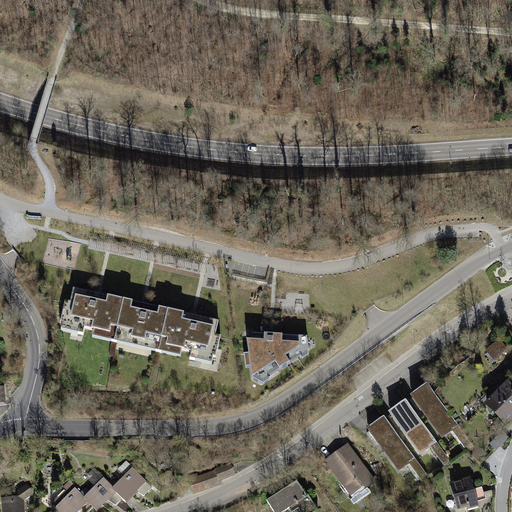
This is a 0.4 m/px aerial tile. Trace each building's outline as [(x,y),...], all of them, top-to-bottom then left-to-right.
[(116,335),(124,300),(100,295),(99,301),(89,299),(91,293),(73,289),(70,302),(65,301),(60,323),(63,323),(61,330),(71,332),(72,325),(82,328),(80,334),(83,335),(85,328),(94,330),(116,335)] [(159,352),(160,345),(168,310),(151,306),(150,313),(139,311),(141,304),(124,300),(116,335),(128,338),(127,345),(146,349),(148,343),(158,345),(156,352),(159,352)] [(216,335),(219,321),(202,318),(200,324),(190,322),(192,315),(168,310),(160,345),(182,350),(191,352),(190,359),(193,360),(194,353),(204,355),(202,362),(212,364),(213,357),(216,358),(221,337),(216,335)] [(72,325),(71,332),(80,334),(82,328),(72,325)] [(116,335),(94,330),(93,337),(127,345),(128,338),(116,335)] [(276,335),(253,333),(247,340),(249,354),(244,355),(246,368),(251,368),(252,379),(263,385),(270,381),(266,374),(277,366),(280,370),(300,357),(302,359),(309,355),(307,337),(276,335)] [(495,360),(507,350),(500,342),(489,352),(495,360)] [(158,345),(148,343),(146,349),(156,352),(158,345)] [(182,350),(160,345),(159,352),(181,357),(182,350)] [(194,353),(193,360),(202,362),(204,355),(194,353)] [(511,417),(511,385),(505,378),(482,400),(506,424),(511,417)] [(459,426),(427,384),(411,396),(443,438),(450,432),(459,426)] [(437,442),(406,400),(390,412),(421,454),(428,448),(437,442)] [(415,459),(384,417),(368,429),(399,471),(407,465),(415,459)] [(450,432),(455,439),(464,433),(459,426),(450,432)] [(490,444),(496,450),(509,438),(503,432),(490,444)] [(464,433),(455,439),(463,449),(465,448),(467,451),(474,446),(464,433)] [(442,449),(437,442),(428,448),(434,455),(442,449)] [(357,458),(348,445),(326,461),(351,495),(352,494),(358,503),(371,493),(367,488),(375,482),(367,471),(365,473),(355,459),(357,458)] [(442,449),(434,455),(441,465),(443,464),(445,466),(451,461),(442,449)] [(412,472),(421,466),(415,459),(407,465),(412,472)] [(119,469),(125,476),(133,469),(126,462),(119,469)] [(383,470),(378,463),(372,468),(377,474),(383,470)] [(189,478),(195,492),(202,490),(202,488),(220,481),(219,479),(233,474),(230,466),(198,477),(197,475),(189,478)] [(421,466),(412,472),(419,481),(420,479),(422,481),(428,476),(421,466)] [(96,486),(104,479),(94,469),(87,477),(96,486)] [(125,476),(113,488),(122,498),(126,501),(137,490),(144,495),(151,488),(133,469),(125,476)] [(115,505),(122,498),(113,488),(104,479),(96,486),(85,498),(94,507),(97,511),(108,500),(115,505)] [(451,485),(458,509),(478,503),(476,497),(483,495),(481,488),(474,490),(471,479),(451,485)] [(56,508),(59,511),(76,511),(79,509),(83,511),(88,511),(94,507),(85,498),(75,489),(73,484),(69,480),(64,486),(71,493),(56,508)] [(307,496),(297,481),(267,500),(274,511),(283,511),(296,504),(301,511),(315,511),(318,510),(308,495),(307,496)] [(23,511),(23,500),(32,493),(27,486),(13,496),(13,498),(3,499),(4,511),(23,511)]
